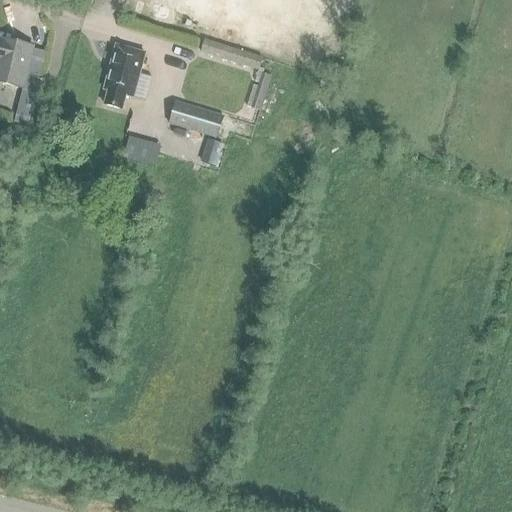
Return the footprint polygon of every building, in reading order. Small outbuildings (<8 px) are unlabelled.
[(2,40),(3,36),(0,34),(0,83),(22,89),(33,47),(2,40)] [(212,43),(209,53),(229,60),(232,49),(212,43)] [(104,105),(121,110),(125,96),(132,98),(144,54),(115,46),(103,90),(107,91),(104,105)] [(237,51),(234,61),(260,69),(263,59),(237,51)] [(259,111),(270,77),(262,75),(251,109),(259,111)] [(167,124),(216,139),(223,116),(174,102),(167,124)] [(207,162),(221,164),(225,142),(210,139),(207,162)]
